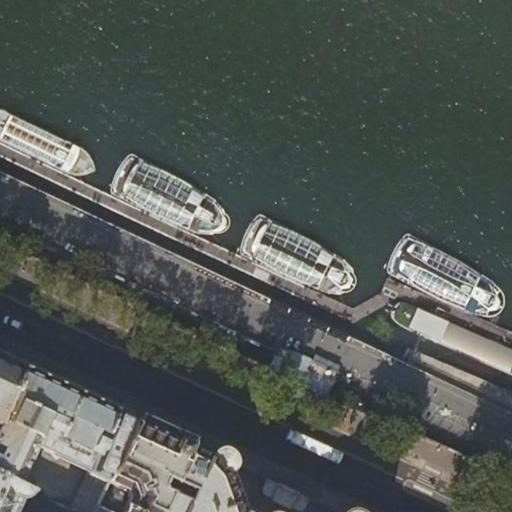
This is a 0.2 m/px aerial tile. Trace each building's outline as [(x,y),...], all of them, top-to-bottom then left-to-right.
[(0,423),(24,366),(0,355),(0,423)] [(71,388),(24,366),(0,423),(0,477),(28,490),(29,489),(30,486),(29,480),(28,477),(23,474),(40,436),(56,444),(53,453),(54,456),(56,459),(63,446),(95,461),(90,473),(86,472),(69,508),(75,511),(74,511),(93,511),(96,506),(106,483),(135,419),(117,411),(117,410),(71,388)] [(220,457),(193,445),(166,432),(135,418),(135,419),(106,483),(125,491),(124,492),(127,499),(129,500),(122,511),(110,511),(96,506),(93,511),(243,511),(242,510),(227,467),(226,465),(222,460),(220,457)] [(37,494),(28,490),(0,477),(0,511),(9,511),(16,498),(20,500),(22,500),(27,498),(34,501),(37,494)] [(267,480),(263,489),(262,490),(263,493),(264,495),(265,496),(272,499),(272,501),(289,509),(290,507),(298,510),(301,510),(304,508),(308,499),(267,480)]
